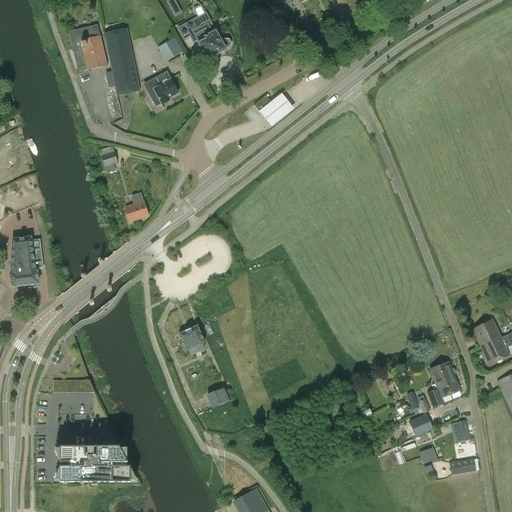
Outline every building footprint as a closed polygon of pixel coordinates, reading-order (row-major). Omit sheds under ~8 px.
[(271,0),(278,12),(293,4),(292,2),(295,0),(299,5),(307,0),(271,0)] [(164,7),(171,21),(177,18),(170,4),(164,7)] [(221,41),(217,34),(206,13),(177,28),(184,42),(191,39),(193,44),(194,44),(195,45),(198,44),(207,61),(218,55),(221,56),(223,54),(223,52),(229,49),(231,44),(229,40),(224,40),(221,41)] [(100,37),(97,25),(68,32),(78,72),(87,70),(87,71),(107,66),(100,37)] [(104,34),(117,96),(121,96),(135,93),(140,92),(128,29),(122,30),(122,29),(108,32),(108,33),(104,34)] [(176,38),(159,47),(167,62),(184,53),(176,38)] [(167,73),(162,76),(144,85),(149,95),(155,92),(162,105),(170,101),(169,99),(178,94),(171,80),(167,73)] [(266,96),(254,105),(260,113),(272,103),(266,96)] [(280,99),(258,117),(269,131),(292,114),(280,99)] [(118,164),(114,153),(112,147),(99,151),(104,168),(118,164)] [(131,197),(133,205),(127,208),(127,210),(125,211),(128,221),(130,220),(131,222),(148,217),(141,194),(131,197)] [(15,287),(26,286),(37,285),(38,285),(37,272),(35,272),(35,271),(34,264),(31,241),(31,238),(12,240),(11,267),(11,275),(9,275),(10,284),(9,285),(14,289),(15,287)] [(479,345),(499,336),(492,320),(472,330),(479,345)] [(197,326),(178,334),(182,344),(180,345),(183,352),(185,352),(189,351),(191,356),(205,351),(202,345),(205,344),(197,326)] [(509,356),(499,336),(479,345),(489,366),(509,356)] [(452,369),(451,369),(448,362),(438,366),(450,395),(460,391),(453,375),(454,375),(455,374),(456,372),(455,370),(453,369),(452,369)] [(429,370),(437,389),(426,394),(432,409),(444,404),(442,399),(450,395),(438,366),(429,370)] [(511,374),(496,382),(511,415),(511,374)] [(94,393),(88,381),(53,381),(53,394),(94,393)] [(206,396),(212,409),(227,401),(222,388),(206,396)] [(430,412),(425,400),(418,402),(423,415),(430,412)] [(414,435),(430,429),(425,415),(409,421),(414,435)] [(452,424),(457,443),(473,439),(469,420),(452,424)] [(130,483),(130,482),(129,482),(129,468),(129,467),(126,468),(126,464),(127,464),(119,448),(108,448),(96,448),(96,457),(93,457),(93,448),(87,448),(87,457),(85,457),(85,448),(60,448),(60,464),(69,464),(69,467),(60,467),(60,483),(91,483),(91,480),(97,480),(97,483),(130,483)] [(421,452),(424,464),(439,460),(436,448),(421,452)] [(476,458),(451,463),(454,476),(479,471),(476,458)] [(232,503),(237,511),(266,511),(268,511),(268,510),(256,489),(232,503)]
